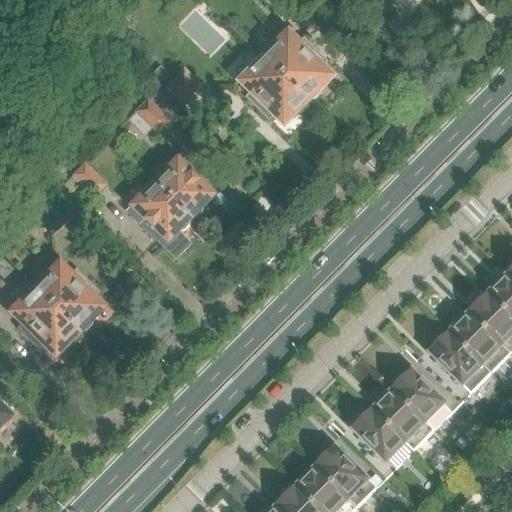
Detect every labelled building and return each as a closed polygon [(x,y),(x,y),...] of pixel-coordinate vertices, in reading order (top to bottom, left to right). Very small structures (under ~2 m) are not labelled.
[(264,0),(279,14),(291,2),(293,0),(264,0)] [(319,91),(331,80),(330,79),(330,78),(322,70),(327,65),(304,42),(298,48),(284,34),(272,46),(274,48),(263,59),(308,104),(309,103),(313,103),(320,96),(319,91)] [(305,106),(308,104),(263,59),(250,72),(248,71),(237,82),(251,96),(246,101),(269,124),(275,119),(282,127),(284,125),(285,127),(294,117),(298,118),(306,110),(305,106)] [(166,89),(185,108),(204,90),(185,70),(166,89)] [(159,136),(171,124),(149,102),(137,113),(159,136)] [(202,211),(211,202),(211,196),(204,188),(207,185),(199,177),(195,181),(178,164),(155,187),(191,222),(192,221),(196,221),(202,215),(202,211)] [(78,212),(93,195),(96,199),(108,187),(86,166),(75,178),(60,193),(78,212)] [(188,225),(191,222),(155,187),(132,210),(149,227),(145,231),(153,239),(157,235),(164,242),(170,242),(179,234),(182,234),(189,228),(188,225)] [(54,239),(79,214),(60,196),(35,220),(54,239)] [(281,497),(265,511),(356,511),(357,511),(378,490),(414,454),(433,435),(435,433),(471,397),(492,376),(510,358),(511,355),(511,264),(508,269),(501,276),(493,284),(481,296),(473,304),(457,320),(450,328),(442,335),(434,343),(401,377),(393,385),(385,392),(377,400),(365,412),(357,420),(324,454),(316,462),(308,469),(300,477),(289,489),(281,497)] [(90,325),(100,314),(100,308),(94,302),(99,296),(76,273),(69,279),(56,267),(45,278),(46,280),(34,292),(78,336),(81,333),(85,334),(90,328),(90,325)] [(76,338),(78,336),(34,292),(21,305),(20,304),(10,314),(22,326),(16,333),(40,356),(46,350),(53,356),(59,356),(68,347),(72,347),(77,342),(76,338)] [(13,423),(13,416),(9,412),(5,413),(0,407),(0,429),(2,428),(8,428),(13,423)]
